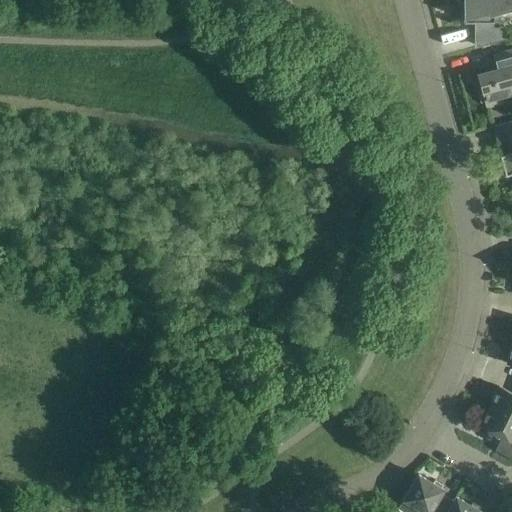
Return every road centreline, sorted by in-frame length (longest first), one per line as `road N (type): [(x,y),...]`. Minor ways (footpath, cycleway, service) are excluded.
road 1 (unclassified): [(422,428),(459,350),(470,296),(469,230),(409,0)]
road 2 (unclassified): [(288,511),(378,477),(422,428)]
